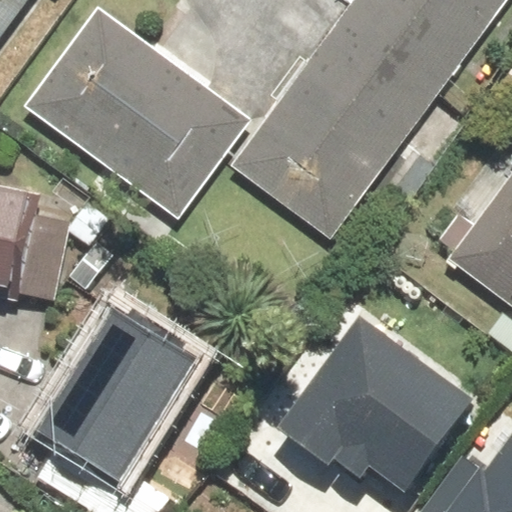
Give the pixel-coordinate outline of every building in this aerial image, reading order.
[(0,0),(0,57),(42,0),(49,0),(55,4),(58,0),(0,0)] [(511,0),(358,0),(229,174),(329,248),(511,0)] [(22,115),(175,228),(250,128),(96,15),(22,115)] [(511,69),(493,95),(511,109),(511,69)] [(26,194),(0,189),(0,298),(10,300),(26,194)] [(511,192),(454,271),(511,313),(511,192)] [(31,439),(111,496),(201,369),(120,312),(31,439)] [(373,314),(294,422),(367,476),(377,464),(403,483),(410,488),(481,393),(373,314)] [(211,466),(251,495),(282,454),(242,424),(211,466)] [(511,511),(511,439),(458,511),(511,511)]
